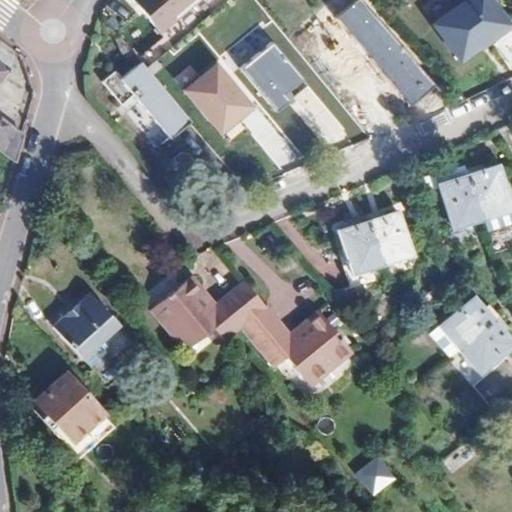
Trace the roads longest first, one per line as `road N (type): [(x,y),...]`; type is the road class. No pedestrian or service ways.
road 1 (residential): [(511,100),(199,234),(175,227),(76,113),(48,106)]
road 2 (residential): [(48,106),(0,281)]
